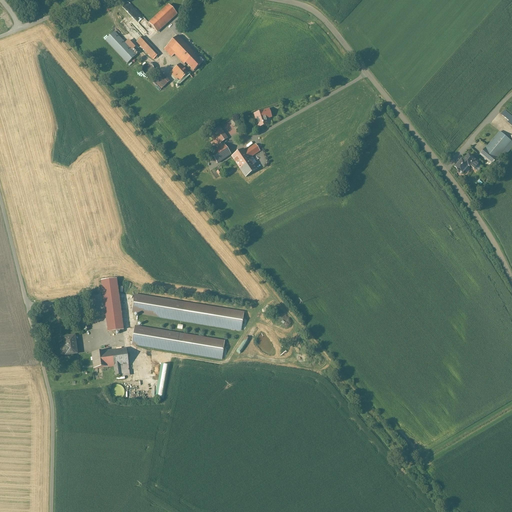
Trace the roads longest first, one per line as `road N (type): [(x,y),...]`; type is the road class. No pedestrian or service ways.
road 1 (unclassified): [(51,511),(51,411),(0,195)]
road 2 (unclassified): [(282,0),(327,23),(443,170)]
road 3 (unclassified): [(443,170),(511,280)]
